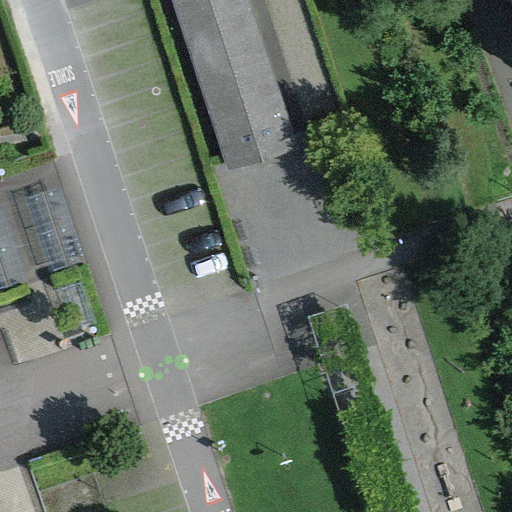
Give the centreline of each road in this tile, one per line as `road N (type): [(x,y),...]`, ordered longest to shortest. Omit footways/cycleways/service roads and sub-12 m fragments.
road 1 (residential): [(214,511),(46,0)]
road 2 (motorway): [(431,511),(263,0)]
road 3 (motorway): [(132,0),(300,511)]
road 4 (primary): [(511,374),(390,0)]
